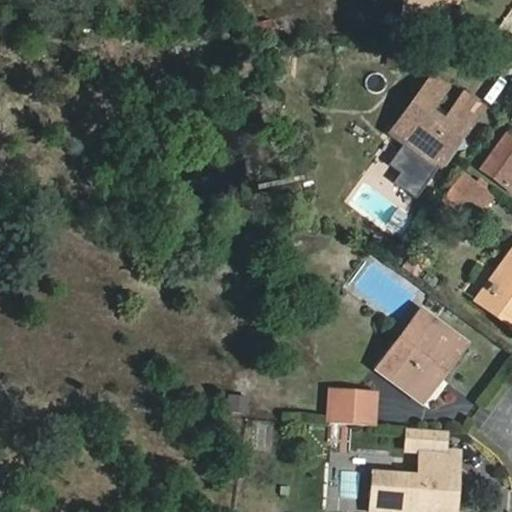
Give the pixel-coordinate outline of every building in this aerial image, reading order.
[(406,0),(405,26),(434,28),(435,0),(406,0)] [(445,2),(458,2),(458,0),(435,0),(434,28),(444,28),(445,2)] [(440,88),(426,78),(420,85),(434,96),(440,88)] [(434,96),(420,85),(383,137),(397,147),(383,166),(395,175),(388,184),(411,201),(449,149),(445,138),(456,139),(477,110),(457,94),(433,126),(420,116),(434,96)] [(480,170),(502,185),(511,171),(511,142),(503,136),(480,170)] [(511,171),(502,185),(510,191),(511,187),(511,171)] [(470,219),(488,195),(458,172),(439,198),(470,219)] [(511,326),(511,255),(475,303),(510,329),(511,326)] [(375,371),(415,400),(434,374),(440,378),(464,345),(430,320),(407,351),(395,341),(375,371)] [(434,374),(415,400),(421,404),(440,378),(434,374)] [(373,393),(329,390),(326,424),(371,426),(373,393)] [(229,414),(249,415),(250,397),(230,396),(229,414)] [(368,480),(364,511),(411,511),(411,508),(450,511),(453,455),(438,455),(439,431),(403,428),(401,452),(415,452),(413,482),(368,480)]
